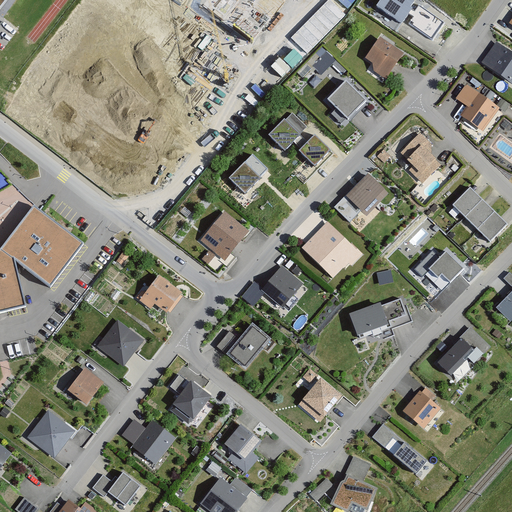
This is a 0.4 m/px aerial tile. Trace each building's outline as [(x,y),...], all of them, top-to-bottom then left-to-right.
[(198,0),(193,6),(249,51),(290,0),(198,0)] [(415,0),(414,0),(380,0),(377,5),(401,21),(415,0)] [(445,22),(419,5),(415,11),(412,9),(409,13),(414,16),(409,23),(433,40),(445,22)] [(216,70),(145,17),(56,134),(126,187),(216,70)] [(403,53),(379,36),(364,56),(373,62),(373,69),(385,77),(403,53)] [(511,53),(497,43),(483,62),(511,81),(511,53)] [(321,45),(308,61),(323,74),(337,58),(321,45)] [(367,99),(346,79),(328,99),(349,119),(367,99)] [(497,108),(468,87),(459,99),(469,107),(463,115),(482,128),(497,108)] [(336,107),(331,112),(342,123),(347,118),(336,107)] [(307,127),(291,112),(270,135),(286,150),(307,127)] [(330,149),(315,135),(300,150),(315,165),(330,149)] [(437,147),(424,135),(404,156),(416,167),(412,172),(426,184),(445,164),(432,152),(437,147)] [(252,154),(230,177),(246,192),(267,169),(252,154)] [(346,193),(336,203),(345,212),(355,202),(367,214),(388,192),(372,176),(350,198),(346,193)] [(470,187),(453,205),(490,241),(507,224),(470,187)] [(0,310),(27,304),(15,258),(51,284),(83,241),(35,204),(0,247),(0,310)] [(228,213),(203,241),(217,253),(222,247),(232,255),(251,233),(228,213)] [(362,254),(330,223),(305,249),(331,274),(337,280),(362,254)] [(463,268),(446,252),(440,258),(433,251),(415,269),(423,276),(429,269),(438,278),(442,274),(450,282),(463,268)] [(305,285),(283,267),(264,290),(286,309),(305,285)] [(378,271),(380,282),(394,280),(392,269),(378,271)] [(186,295),(162,276),(143,301),(155,310),(159,305),(171,314),(186,295)] [(511,319),(511,292),(497,307),(511,321),(511,319)] [(379,304),(351,314),(358,335),(388,324),(387,322),(406,315),(400,299),(380,307),(379,304)] [(146,341),(120,321),(100,347),(126,367),(146,341)] [(256,323),(229,355),(249,371),(275,340),(256,323)] [(486,341),(473,329),(459,344),(460,345),(442,364),(455,377),(480,352),(477,350),(486,341)] [(107,384),(87,370),(71,392),(91,406),(107,384)] [(316,388),(302,405),(323,423),(345,397),(313,370),(306,379),(316,388)] [(179,374),(170,385),(179,392),(188,381),(179,374)] [(215,398),(193,382),(176,405),(197,421),(215,398)] [(445,409),(422,391),(405,412),(428,430),(445,409)] [(77,432),(51,412),(30,439),(57,459),(77,432)] [(178,439),(155,421),(135,447),(158,465),(178,439)] [(265,443),(244,426),(228,445),(249,462),(265,443)] [(432,464),(385,426),(375,439),(422,477),(432,464)] [(0,473),(14,456),(0,445),(0,473)] [(374,465),(356,457),(350,472),(367,480),(374,465)] [(213,460),(206,469),(215,475),(222,467),(213,460)] [(105,477),(95,489),(107,499),(112,494),(129,507),(144,489),(126,474),(116,486),(105,477)] [(351,476),(348,482),(344,483),(335,505),(351,511),(356,503),(371,510),(379,489),(351,476)] [(241,511),(251,500),(223,479),(202,506),(209,511),(241,511)] [(336,487),(329,479),(312,495),(319,502),(336,487)] [(39,511),(41,509),(26,498),(17,510),(19,511),(39,511)] [(58,501),(48,511),(56,511),(62,504),(58,501)] [(85,511),(71,501),(62,511),(85,511)]
